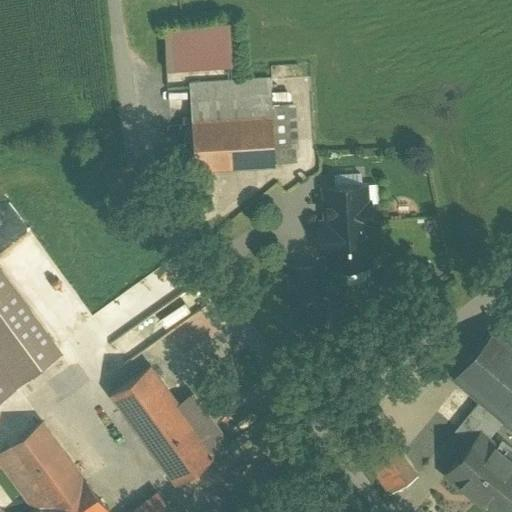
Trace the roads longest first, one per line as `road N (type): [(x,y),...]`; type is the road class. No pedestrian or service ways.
road 1 (unclassified): [(116,0),(139,166),(163,220),(324,427)]
road 2 (unclassified): [(511,275),(324,427)]
road 3 (unclassified): [(218,511),(324,427)]
